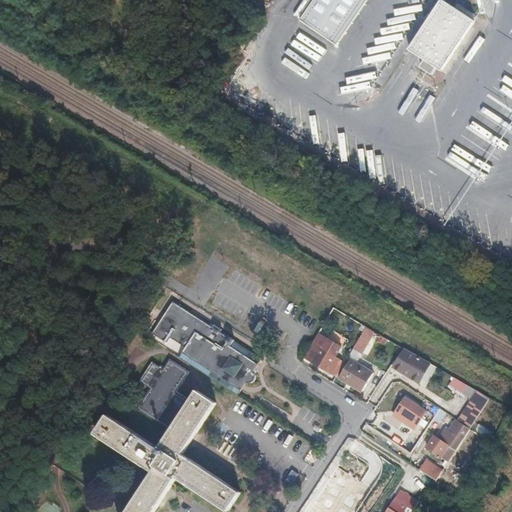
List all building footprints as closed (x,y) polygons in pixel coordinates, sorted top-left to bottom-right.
[(313,0),(300,20),(336,45),(367,0),(313,0)] [(442,70),(475,20),(444,0),(411,50),(426,60),(438,67),(442,70)] [(312,48),(315,42),(320,45),(323,39),(300,26),(293,37),(312,48)] [(438,67),(426,60),(422,67),(433,74),(438,67)] [(185,346),(178,357),(237,394),(243,385),(246,381),(246,382),(248,382),(250,382),(251,382),(252,381),(253,380),(254,378),(255,377),(254,375),(254,374),(253,372),(252,371),(255,367),(260,358),(233,340),(233,339),(228,337),(218,330),(216,333),(211,329),(213,327),(171,301),(151,333),(167,342),(169,337),(185,346)] [(381,338),(383,335),(367,325),(363,332),(368,334),(377,339),(378,336),(381,338)] [(360,347),(368,334),(363,332),(356,344),(360,347)] [(326,340),(317,334),(304,357),(327,370),(330,364),(336,367),(341,359),(335,355),(341,345),(328,338),(326,340)] [(360,347),(356,344),(347,358),(349,359),(338,376),(362,390),(373,373),(352,360),(360,347)] [(414,352),(402,346),(396,355),(399,356),(393,365),(416,379),(422,370),(407,362),(411,357),(414,352)] [(431,368),(433,364),(414,352),(411,357),(429,367),(431,368)] [(429,367),(411,357),(407,362),(422,370),(416,379),(420,381),(429,367)] [(150,389),(151,390),(139,408),(171,429),(159,447),(127,426),(120,436),(101,423),(96,431),(154,470),(125,511),(152,511),(177,476),(228,509),(241,490),(183,452),(217,402),(197,389),(190,400),(176,391),(190,371),(170,358),(163,368),(154,361),(141,380),(151,387),(150,389)] [(340,369),(345,361),(341,359),(336,367),(340,369)] [(340,369),(330,364),(327,370),(337,376),(340,369)] [(487,395),(475,388),(468,399),(481,406),(487,395)] [(139,408),(151,390),(150,389),(138,407),(139,408)] [(418,423),(426,410),(405,397),(397,409),(418,423)] [(478,411),(481,406),(468,399),(456,417),(469,426),(473,419),(467,415),(471,407),(478,411)] [(467,415),(473,419),(478,411),(471,407),(467,415)] [(120,436),(127,426),(108,413),(101,423),(120,436)] [(455,418),(449,427),(451,429),(455,423),(462,427),(447,449),(437,442),(446,427),(445,426),(438,436),(434,434),(428,443),(448,458),(468,427),(455,418)] [(449,427),(446,426),(446,427),(437,442),(447,449),(462,427),(455,423),(451,429),(449,427)] [(412,430),(401,446),(411,452),(421,436),(412,430)] [(441,469),(427,459),(421,467),(436,478),(441,469)] [(353,511),(369,489),(339,469),(311,511),(353,511)] [(419,484),(405,476),(396,489),(410,498),(412,495),(419,484)] [(411,511),(419,500),(412,495),(410,494),(405,500),(397,495),(394,500),(385,511),(411,511)]
